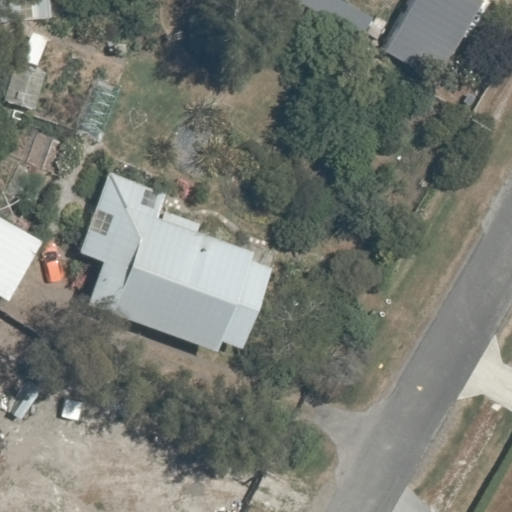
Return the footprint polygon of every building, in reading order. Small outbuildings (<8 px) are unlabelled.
[(5,0),(7,21),(54,17),(53,0),(5,0)] [(479,0),(410,0),(382,48),(434,78),(479,0)] [(0,97),(30,107),(50,40),(17,30),(0,86),(0,97)] [(120,73),(72,56),(50,119),(97,136),(120,73)] [(217,346),(220,335),(240,342),(268,262),(249,255),(252,246),(197,227),(200,220),(159,206),(164,189),(108,170),(81,249),(102,256),(86,300),(217,346)] [(43,237),(0,211),(0,292),(7,297),(43,237)]
